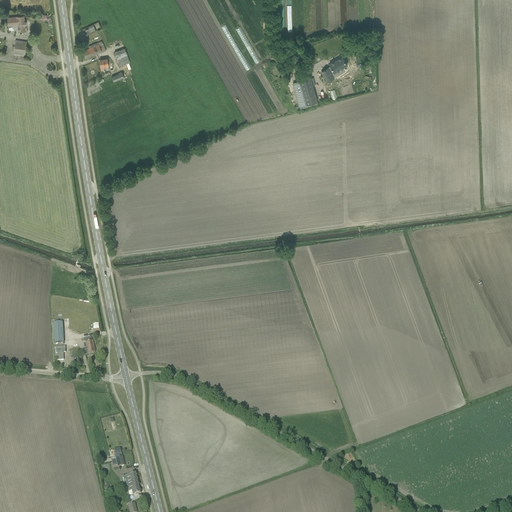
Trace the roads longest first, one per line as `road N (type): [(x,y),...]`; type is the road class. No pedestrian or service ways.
road 1 (primary): [(125,376),(61,0)]
road 2 (unclassified): [(125,376),(178,377),(423,511)]
road 3 (primary): [(159,511),(125,376)]
road 4 (unclassified): [(125,376),(0,367)]
